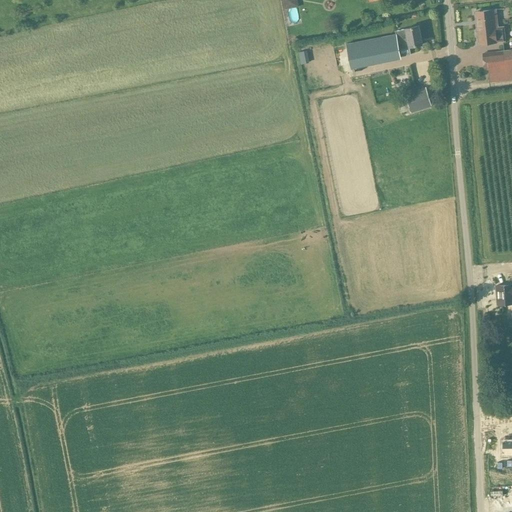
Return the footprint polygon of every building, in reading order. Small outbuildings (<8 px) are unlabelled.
[(496,42),(505,41),(503,27),(497,28),(495,10),(476,12),(480,45),(496,43),(496,42)] [(419,26),(405,29),(395,31),(396,34),(346,44),(351,69),(401,59),(399,49),(422,45),(419,26)] [(511,83),(511,54),(504,56),(504,54),(483,57),(485,72),(489,72),(491,86),(511,83)] [(405,93),(406,97),(397,100),(400,113),(410,110),(411,113),(431,106),(426,86),(405,93)] [(511,285),(497,286),(498,305),(511,304),(511,285)] [(500,455),(511,455),(511,454),(510,450),(511,450),(511,440),(500,441),(500,455)]
